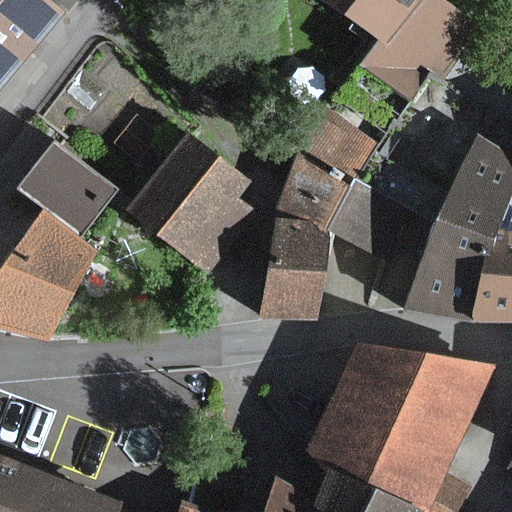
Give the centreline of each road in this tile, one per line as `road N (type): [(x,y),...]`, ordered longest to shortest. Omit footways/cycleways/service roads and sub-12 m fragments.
road 1 (residential): [(511,334),(389,322),(229,350),(0,355)]
road 2 (unknown): [(85,359),(194,511)]
road 3 (residential): [(105,0),(0,126)]
